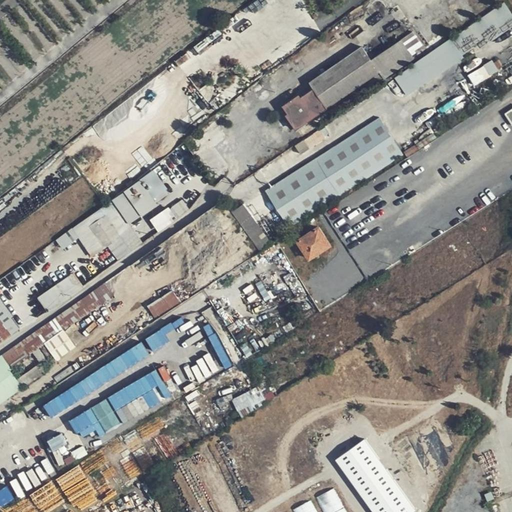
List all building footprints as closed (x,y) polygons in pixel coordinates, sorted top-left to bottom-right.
[(295,101),(308,119),(359,83),(342,58),(290,94),(295,101)] [(476,86),(500,68),(493,58),(469,75),(476,86)] [(278,141),(308,119),(295,101),(282,110),(281,108),(273,114),(277,120),(268,127),(278,141)] [(405,154),(378,120),(263,189),(287,226),(405,154)] [(360,212),(350,195),(329,209),(340,225),(360,212)] [(250,238),(260,253),(270,246),(241,205),(232,211),(250,238)] [(232,211),(231,210),(217,219),(209,207),(0,354),(0,371),(152,265),(170,292),(173,290),(196,274),(250,238),(232,211)] [(99,213),(85,224),(103,249),(118,238),(103,215),(102,216),(99,213)] [(313,218),(292,231),(298,240),(319,227),(313,218)] [(143,242),(155,234),(148,224),(136,232),(143,242)] [(330,245),(319,227),(298,240),(309,258),(330,245)] [(0,291),(15,279),(8,270),(7,271),(0,275),(0,291)] [(45,309),(78,286),(68,272),(36,295),(45,309)] [(203,284),(196,274),(173,290),(179,301),(203,284)] [(0,323),(8,335),(18,328),(0,302),(0,323)] [(0,340),(8,335),(0,323),(0,340)] [(155,350),(171,340),(165,331),(171,327),(169,323),(147,338),(155,350)] [(50,413),(153,357),(145,344),(43,400),(50,413)] [(161,371),(70,414),(81,437),(99,429),(100,432),(173,397),(161,371)] [(260,385),(234,398),(242,415),(268,402),(260,385)] [(64,433),(49,438),(52,449),(68,444),(64,433)] [(319,495),(327,511),(348,511),(337,487),(319,495)] [(320,511),(314,499),(295,507),(297,511),(320,511)]
